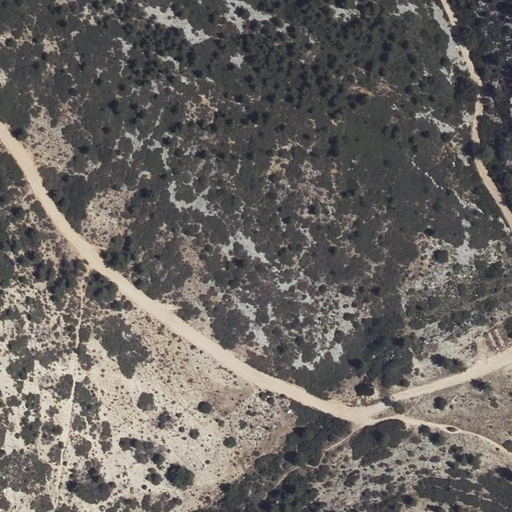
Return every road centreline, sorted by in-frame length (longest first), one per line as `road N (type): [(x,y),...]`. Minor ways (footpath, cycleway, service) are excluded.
road 1 (track): [(360,416),(246,370),(124,286),(69,232),(0,130)]
road 2 (track): [(511,223),(481,168),(478,84),(444,0)]
road 3 (track): [(511,353),(360,416)]
